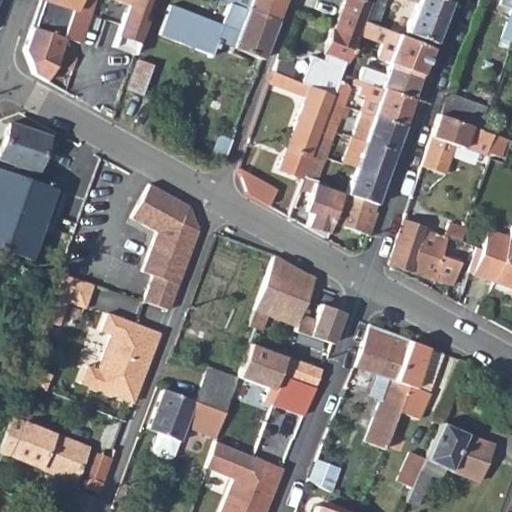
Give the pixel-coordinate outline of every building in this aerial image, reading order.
[(38,0),(32,20),(30,24),(64,36),(79,40),(93,0),(120,0),(127,3),(149,11),(152,0),(38,0)] [(261,57),(275,19),(227,0),(218,22),(167,2),(156,32),(207,51),(212,39),(230,46),(228,52),(247,59),(249,53),(261,57)] [(225,0),(227,0),(275,19),(282,0),(225,0)] [(330,29),(321,55),(322,56),(342,63),(345,63),(350,48),(359,20),(366,0),(341,0),(339,9),(331,29),(330,29)] [(366,0),(359,20),(364,22),(376,26),(384,0),(366,0)] [(412,0),(415,1),(404,30),(433,41),(448,0),(447,0),(412,0)] [(511,0),(505,0),(504,6),(511,9),(501,37),(511,41),(511,37),(511,0)] [(127,3),(124,11),(139,16),(139,19),(145,21),(149,11),(127,3)] [(116,34),(138,42),(145,21),(139,19),(139,16),(124,11),(116,34)] [(359,36),(380,44),(375,57),(387,62),(421,74),(430,47),(376,26),(364,22),(359,36)] [(29,26),(28,30),(62,43),(64,36),(30,24),(29,26)] [(28,30),(23,45),(32,71),(45,79),(54,62),(58,55),(60,51),(62,43),(28,30)] [(112,44),(134,52),(138,42),(116,34),(112,44)] [(58,55),(54,62),(74,70),(77,63),(58,55)] [(320,63),(308,59),(300,83),(332,94),(342,63),(322,56),(320,63)] [(149,62),(134,57),(123,86),(139,91),(149,62)] [(369,69),(364,82),(411,98),(421,74),(387,62),(383,74),(369,69)] [(271,72),(267,83),(301,95),(276,168),(299,177),(307,157),(316,133),(320,120),(327,104),(332,94),(300,83),(271,72)] [(340,77),(338,80),(344,82),(347,76),(341,73),(340,77)] [(364,82),(352,77),(350,83),(357,86),(355,92),(365,96),(360,110),(402,125),(411,98),(364,82)] [(327,104),(320,120),(334,125),(343,103),(348,88),(344,82),(338,80),(332,94),(327,104)] [(444,92),(436,113),(477,129),(485,107),(444,92)] [(358,109),(349,135),(355,137),(392,150),(402,125),(360,110),(358,109)] [(419,164),(442,173),(453,144),(483,155),(484,151),(499,156),(505,139),(477,129),(436,113),(419,164)] [(320,120),(316,133),(330,138),(333,129),(334,125),(320,120)] [(6,124),(0,143),(0,158),(34,170),(45,136),(6,124)] [(316,133),(307,157),(321,163),(324,155),(330,138),(316,133)] [(353,161),(352,166),(383,176),(392,150),(355,137),(353,142),(352,142),(346,159),(353,161)] [(307,157),(299,177),(317,184),(315,179),(321,163),(307,157)] [(352,166),(331,222),(365,235),(373,213),(370,211),(383,176),(352,166)] [(236,169),(235,171),(243,194),(265,206),(274,191),(236,169)] [(0,171),(0,249),(30,259),(53,190),(0,171)] [(311,206),(303,226),(321,236),(337,190),(317,184),(299,177),(295,189),(305,193),(303,200),(306,201),(311,206)] [(166,309),(175,285),(193,236),(194,235),(185,209),(169,198),(166,203),(159,198),(162,194),(145,184),(127,217),(153,232),(139,271),(149,276),(141,300),(166,309)] [(169,198),(162,194),(159,198),(166,203),(169,198)] [(399,221),(385,264),(406,272),(451,283),(457,262),(439,256),(444,239),(421,231),(422,228),(399,221)] [(445,224),(442,235),(449,237),(458,240),(462,230),(445,224)] [(507,236),(491,281),(511,288),(511,224),(507,236)] [(466,272),(491,281),(507,236),(488,228),(480,250),(475,248),(466,272)] [(272,252),(270,259),(310,275),(272,252)] [(254,300),(246,325),(251,327),(259,330),(264,315),(291,325),(296,312),(310,275),(270,259),(254,300)] [(90,283),(59,272),(43,321),(55,325),(63,301),(81,307),(90,283)] [(310,318),(296,312),(291,325),(290,329),(327,344),(338,313),(315,304),(310,318)] [(157,332),(104,312),(98,330),(108,334),(95,369),(88,387),(131,402),(139,382),(135,380),(139,371),(142,372),(157,332)] [(365,325),(351,367),(375,375),(385,378),(378,399),(361,440),(381,448),(396,410),(406,384),(392,379),(407,339),(365,325)] [(406,384),(396,410),(416,418),(426,392),(424,390),(414,386),(425,346),(407,339),(392,379),(406,384)] [(311,387),(318,367),(280,353),(247,342),(235,375),(268,387),(273,372),(282,376),(311,387)] [(425,346),(414,386),(424,390),(437,351),(425,346)] [(0,356),(0,375),(22,383),(28,367),(0,356)] [(95,369),(85,365),(78,383),(88,387),(95,369)] [(203,367),(192,400),(222,411),(234,377),(203,367)] [(375,375),(367,395),(378,399),(385,378),(375,375)] [(282,376),(280,378),(310,390),(311,387),(282,376)] [(310,390),(280,378),(271,404),(300,415),(310,390)] [(192,400),(161,389),(147,428),(157,432),(178,439),(183,426),(213,436),(222,411),(192,400)] [(10,416),(0,444),(0,451),(45,470),(41,481),(63,489),(68,478),(71,480),(85,446),(10,416)] [(409,486),(402,501),(415,506),(429,474),(439,478),(443,468),(477,481),(490,444),(465,435),(438,421),(422,458),(409,486)] [(177,439),(157,432),(151,448),(153,453),(166,458),(171,455),(177,439)] [(274,464),(211,441),(202,467),(231,478),(218,511),(255,511),(260,500),(257,499),(260,491),(263,493),(274,464)] [(395,479),(409,486),(422,458),(408,451),(395,479)] [(81,486),(98,492),(109,458),(98,454),(91,472),(96,474),(94,479),(85,475),(81,486)] [(314,458),(305,480),(328,490),(337,466),(314,458)] [(263,511),(280,466),(274,464),(263,493),(260,491),(257,499),(260,500),(255,511),(263,511)] [(79,492),(70,511),(89,511),(95,498),(79,492)] [(181,511),(184,511),(186,511),(189,504),(184,502),(181,511)]
